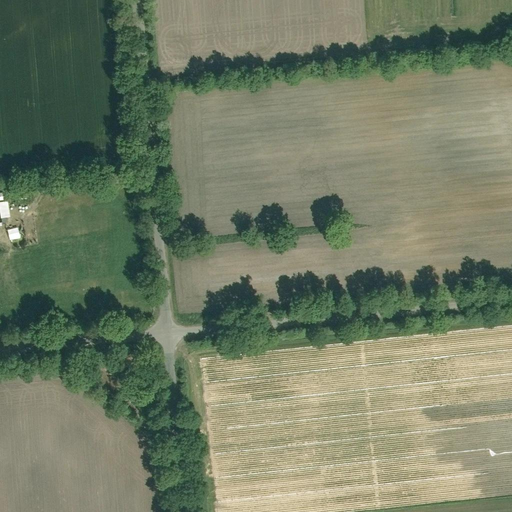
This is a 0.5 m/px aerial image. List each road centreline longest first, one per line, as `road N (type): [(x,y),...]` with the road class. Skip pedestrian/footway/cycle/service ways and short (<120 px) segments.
road 1 (unclassified): [(511,294),(168,333)]
road 2 (residential): [(168,333),(137,0)]
road 3 (residential): [(185,511),(168,333)]
road 4 (unclassified): [(168,333),(0,349)]
